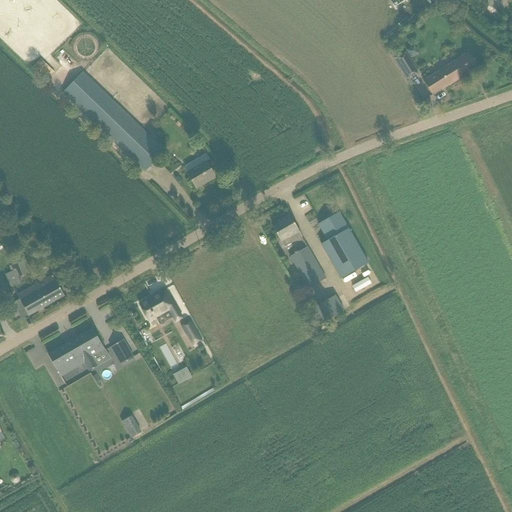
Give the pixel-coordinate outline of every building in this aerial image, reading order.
[(394,59),(408,80),(419,74),(405,52),(394,59)] [(423,81),(432,96),(478,67),(469,53),(423,81)] [(63,92),(145,171),(165,150),(83,71),(63,92)] [(187,173),(196,188),(215,177),(206,162),(187,173)] [(333,240),(322,246),(342,280),(370,264),(340,214),(324,224),(333,240)] [(273,227),(284,247),(301,237),(289,216),(283,220),(284,221),(273,227)] [(290,257),(308,288),(325,279),(307,247),(290,257)] [(12,271),(6,274),(9,281),(10,280),(16,278),(31,271),(27,259),(10,267),(12,271)] [(191,276),(180,281),(189,297),(198,292),(202,300),(211,295),(206,286),(212,283),(204,269),(191,277),(191,276)] [(14,304),(22,319),(64,296),(53,276),(39,284),(38,283),(34,285),(35,286),(17,296),(20,300),(14,304)] [(356,292),(372,283),(368,277),(353,286),(356,292)] [(152,298),(139,305),(148,321),(155,317),(156,318),(169,311),(175,322),(183,318),(170,296),(169,297),(165,289),(151,297),(152,298)] [(310,310),(319,325),(344,311),(335,295),(310,310)] [(190,321),(181,326),(192,347),(202,341),(190,321)] [(93,329),(70,342),(83,364),(84,363),(89,371),(98,366),(93,358),(105,351),(93,329)] [(116,357),(122,354),(126,362),(133,358),(123,340),(111,347),(116,357)] [(83,364),(70,342),(48,355),(61,377),(62,376),(60,374),(72,367),(73,369),(83,364)] [(167,344),(161,347),(170,367),(177,364),(167,344)] [(189,366),(175,374),(180,384),(194,377),(189,366)] [(122,422),(131,438),(140,433),(131,417),(122,422)]
